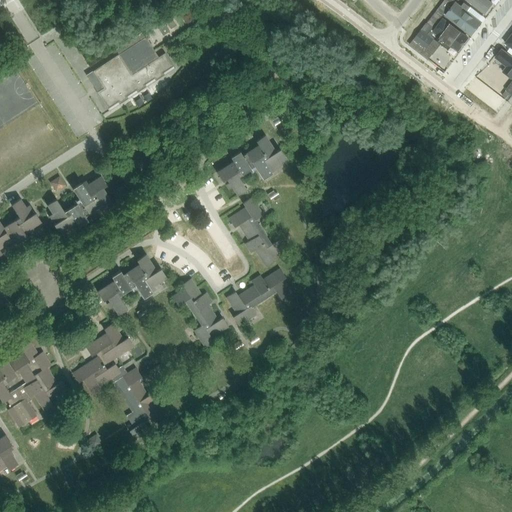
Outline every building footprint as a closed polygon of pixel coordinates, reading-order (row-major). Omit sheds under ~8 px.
[(445,0),(437,11),(443,15),(454,0),(445,0)] [(465,0),(464,1),(485,17),(490,10),(484,5),(487,1),(486,0),(465,0)] [(472,37),(483,22),(481,20),(482,18),(464,4),(462,7),(456,3),(446,17),(472,37)] [(413,40),(410,45),(411,46),(428,59),(440,43),(434,38),(428,34),(443,15),(437,11),(414,40),(413,40)] [(470,40),(443,19),(432,34),(459,54),(470,40)] [(159,56),(145,36),(92,71),(103,88),(97,92),(97,91),(96,92),(109,111),(110,111),(108,108),(118,102),(120,104),(128,98),(127,96),(136,90),(138,92),(146,86),(145,84),(154,78),(156,80),(165,75),(163,73),(173,66),(175,68),(165,52),(159,56)] [(161,46),(155,50),(158,55),(165,51),(161,46)] [(511,58),(502,51),(496,59),(507,67),(502,73),(511,80),(511,58)] [(482,74),(480,79),(476,76),(469,89),(474,91),(475,89),(496,100),(499,94),(496,92),(501,85),(482,74)] [(511,94),(507,91),(503,96),(509,100),(511,95),(511,94)] [(277,124),(279,127),(285,123),(282,118),(280,119),(278,117),(272,120),(276,125),(277,124)] [(285,158),(285,157),(279,149),(275,151),(264,134),(255,140),(258,145),(242,155),(239,151),(230,157),(233,161),(216,172),(222,181),(224,179),(226,183),(225,184),(228,188),(231,186),(237,195),(246,189),(238,176),(254,166),(262,179),(271,173),(271,172),(275,169),(273,166),(285,158)] [(54,224),(54,225),(60,234),(76,223),(79,227),(88,221),(86,217),(101,206),(104,211),(113,204),(103,188),(107,185),(101,176),(88,184),(86,181),(82,184),(81,183),(72,189),(80,201),(64,212),(56,199),(47,205),(53,214),(49,216),(55,224),(54,224)] [(59,176),(50,182),(56,191),(65,185),(59,176)] [(273,198),(275,201),(281,197),(278,192),(276,193),(274,190),(268,194),(271,199),(273,198)] [(251,197),(251,198),(242,203),(245,207),(228,218),(234,227),(238,225),(249,241),(245,243),(251,253),(255,250),(266,267),(275,261),(272,256),(285,248),(279,239),(270,245),(254,220),(263,215),(251,197)] [(0,254),(2,253),(0,250),(0,248),(15,238),(18,243),(27,237),(24,233),(41,222),(35,212),(33,214),(31,211),(32,210),(29,205),(26,207),(20,198),(11,204),(19,217),(3,227),(0,222),(0,254)] [(143,298),(144,298),(152,293),(152,291),(156,289),(154,286),(167,277),(161,268),(156,271),(146,254),(136,260),(139,264),(123,275),(120,270),(111,276),(114,281),(97,291),(103,301),(105,299),(108,302),(106,303),(109,308),(112,306),(118,315),(127,309),(119,296),(135,286),(143,298)] [(233,317),(238,325),(239,326),(256,315),(250,306),(275,290),(280,298),(289,293),(281,280),(285,277),(280,268),(263,279),(260,275),(251,281),(254,285),(238,296),(235,291),(226,297),(237,314),(233,317)] [(191,278),(183,284),(182,284),(185,288),(172,297),(178,306),(186,300),(202,324),(194,330),(205,348),(214,342),(211,337),(228,326),(222,318),(218,320),(208,304),(212,301),(206,292),(202,295),(191,278)] [(141,316),(143,319),(149,315),(146,310),(144,312),(142,309),(136,312),(139,317),(141,316)] [(73,373),(78,381),(79,382),(83,379),(94,396),(103,390),(100,386),(111,379),(113,382),(132,412),(126,415),(131,424),(127,427),(135,440),(150,430),(145,422),(150,419),(153,423),(162,417),(154,405),(158,402),(152,393),(148,395),(138,379),(142,377),(136,367),(127,373),(125,369),(121,372),(115,363),(110,366),(108,363),(134,346),(128,337),(123,340),(113,323),(104,329),(106,333),(85,347),(91,356),(96,353),(98,356),(73,373)] [(250,342),(253,347),(259,343),(257,340),(259,339),(256,334),(250,338),(252,341),(250,342)] [(8,409),(19,427),(37,416),(28,402),(32,399),(30,396),(33,394),(44,411),(53,405),(51,401),(67,390),(62,381),(57,383),(47,367),(51,364),(43,351),(38,354),(30,341),(21,347),(24,352),(8,362),(5,358),(0,360),(0,397),(3,402),(7,399),(11,407),(8,409)] [(238,341),(233,345),(236,349),(238,348),(239,350),(240,351),(246,347),(245,346),(242,342),(240,344),(238,341)] [(87,440),(93,449),(102,443),(96,434),(87,440)] [(0,469),(6,465),(9,469),(18,464),(10,451),(13,449),(10,445),(11,444),(5,435),(0,438),(0,469)] [(22,472),(16,475),(19,480),(21,479),(23,482),(29,478),(26,474),(24,475),(22,472)]
